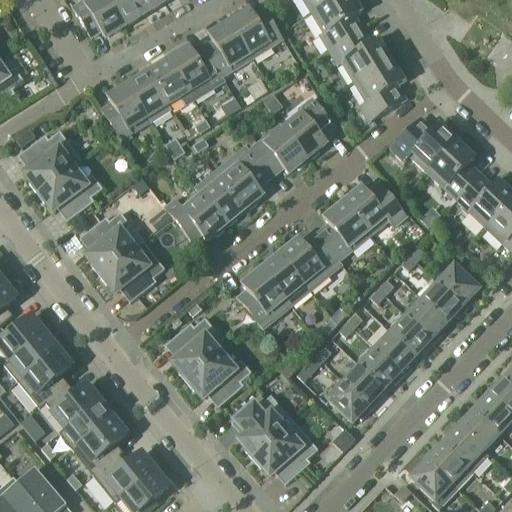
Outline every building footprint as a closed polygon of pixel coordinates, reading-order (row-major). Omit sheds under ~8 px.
[(125,30),(106,0),(90,0),(72,12),(88,39),(89,39),(91,43),(101,37),(105,42),(125,30)] [(132,0),(106,0),(125,30),(144,18),(132,0)] [(159,0),(132,0),(144,18),(164,6),(159,0)] [(300,0),(311,18),(339,0),(300,0)] [(319,40),(328,55),(364,33),(355,19),(361,16),(356,8),(357,5),(353,0),(339,0),(311,18),(323,37),(319,40)] [(249,14),(229,26),(252,63),(282,44),(265,17),(263,13),(252,19),(249,14)] [(211,44),(202,50),(221,82),(252,63),(229,26),(208,39),(211,44)] [(342,68),(354,87),(393,63),(386,52),(382,51),(378,44),(372,47),(364,33),(328,55),(337,70),(342,68)] [(189,51),(168,64),(193,105),(224,86),(221,82),(202,50),(192,56),(189,51)] [(393,63),(354,87),(366,107),(359,111),(368,127),(403,106),(407,103),(398,89),(403,86),(399,78),(399,74),(393,63)] [(168,64),(147,76),(167,109),(181,101),(186,109),(193,105),(168,64)] [(0,71),(0,108),(11,101),(8,97),(24,86),(15,73),(3,76),(0,71)] [(147,76),(127,89),(147,122),(151,128),(171,115),(167,109),(147,76)] [(147,122),(127,89),(107,101),(110,107),(100,113),(103,117),(102,117),(119,144),(131,137),(128,133),(147,122)] [(273,101),(264,108),(273,120),(283,112),(273,101)] [(300,118),(283,133),(309,165),(318,157),(319,153),(326,147),(319,139),(331,129),(311,104),(297,115),(300,118)] [(409,161),(426,177),(458,143),(448,134),(445,135),(438,128),(434,133),(421,121),(418,125),(390,154),(404,167),(409,161)] [(194,131),(199,139),(210,132),(205,125),(194,131)] [(280,129),(248,155),(268,180),(281,170),(288,178),(295,173),(299,173),(309,165),(283,133),(280,129)] [(33,134),(19,144),(25,151),(38,141),(33,134)] [(29,188),(36,198),(72,172),(81,165),(59,136),(44,147),(41,143),(21,158),(32,172),(24,178),(31,187),(29,188)] [(164,150),(169,157),(179,151),(175,143),(164,150)] [(208,151),(203,143),(192,150),(197,157),(208,151)] [(426,177),(456,205),(481,178),(469,167),(474,162),(467,156),(467,152),(458,143),(426,177)] [(179,151),(169,157),(173,164),(184,158),(179,151)] [(245,151),(213,177),(243,214),(243,215),(245,217),(255,208),(255,205),(263,199),(256,190),(268,180),(248,155),(245,151)] [(72,172),(36,198),(43,207),(45,206),(52,216),(60,210),(70,224),(90,209),(87,205),(102,194),(93,181),(82,185),(72,172)] [(195,192),(198,196),(226,231),(236,223),(237,220),(243,215),(243,214),(213,177),(195,192)] [(456,205),(485,233),(511,204),(511,194),(507,191),(504,191),(497,184),(493,189),(481,178),(456,205)] [(351,197),(341,205),(370,240),(388,226),(393,232),(406,221),(381,190),(369,200),(362,191),(354,197),(351,197)] [(226,231),(198,196),(180,210),(175,204),(164,213),(189,244),(199,236),(206,245),(213,239),(216,239),(226,231)] [(511,204),(485,233),(511,258),(511,204)] [(330,231),(318,241),(338,266),(370,240),(341,205),(331,213),(330,216),(323,222),(330,231)] [(91,270),(99,280),(133,252),(123,240),(130,230),(120,217),(105,229),(102,225),(82,240),(93,254),(86,260),(93,269),(91,270)] [(277,257),(279,259),(279,258),(309,295),(341,270),(338,266),(318,241),(305,251),(298,243),(291,248),(287,248),(277,257)] [(133,252),(99,280),(106,289),(107,288),(114,297),(122,291),(133,305),(138,301),(153,289),(150,285),(164,274),(142,246),(133,252)] [(418,252),(409,261),(416,267),(424,259),(418,252)] [(459,261),(466,268),(471,263),(470,259),(466,254),(459,261)] [(269,263),(259,271),(291,311),(309,295),(279,258),(279,259),(272,264),(269,263)] [(416,267),(409,261),(401,270),(408,276),(416,267)] [(453,270),(437,287),(465,314),(476,303),(473,300),(478,294),(453,270)] [(291,311),(259,271),(249,279),(248,283),(241,289),(248,297),(239,305),(262,334),(291,311)] [(0,287),(0,330),(13,320),(5,311),(16,302),(2,286),(0,287)] [(386,286),(378,294),(385,301),(393,292),(386,286)] [(437,287),(421,304),(446,328),(454,320),(457,323),(465,314),(437,287)] [(385,301),(378,294),(370,303),(377,309),(385,301)] [(421,304),(406,320),(434,347),(442,339),(439,335),(446,328),(421,304)] [(192,322),(201,315),(196,309),(188,316),(192,322)] [(355,319),(347,327),(353,334),(362,325),(355,319)] [(406,320),(390,337),(415,361),(423,353),(426,356),(434,347),(406,320)] [(44,338),(30,321),(0,345),(0,352),(10,364),(3,370),(4,371),(44,338)] [(171,326),(176,332),(181,327),(176,322),(171,326)] [(177,377),(185,386),(219,358),(208,345),(214,336),(204,323),(190,335),(187,331),(167,348),(179,361),(171,367),(179,376),(177,377)] [(330,323),(321,333),(328,339),(337,329),(330,323)] [(353,334),(347,327),(339,336),(345,342),(353,334)] [(390,337),(374,354),(403,380),(411,372),(408,369),(415,361),(390,337)] [(4,371),(17,386),(56,355),(44,338),(4,371)] [(324,352),(315,360),(322,367),(330,358),(324,352)] [(374,354),(359,370),(384,394),(391,386),(395,389),(403,380),(374,354)] [(56,355),(17,386),(38,413),(66,390),(59,380),(69,372),(56,355)] [(292,355),(285,361),(288,365),(291,369),(295,365),(298,363),(292,355)] [(219,358),(185,386),(193,395),(194,394),(201,403),(209,397),(220,410),(239,394),(236,390),(250,379),(240,366),(229,370),(219,358)] [(322,367),(315,360),(307,369),(314,376),(322,367)] [(288,365),(283,370),(290,379),(295,374),(291,369),(288,365)] [(359,370),(343,387),(371,414),(380,405),(376,402),(384,394),(359,370)] [(494,387),(485,396),(511,420),(511,389),(504,382),(497,390),(494,387)] [(371,414),(343,387),(327,404),(352,428),(357,422),(361,425),(371,414)] [(38,413),(39,414),(45,408),(65,433),(58,438),(59,439),(98,408),(84,390),(73,399),(66,390),(38,413)] [(480,408),(473,416),(498,439),(511,424),(511,420),(485,396),(477,405),(480,408)] [(293,428),(269,401),(256,413),(252,409),(233,426),(245,439),(238,445),(245,454),(244,455),(252,464),(293,428)] [(98,408),(59,439),(72,455),(110,424),(98,408)] [(462,420),(454,429),(482,456),(498,439),(473,416),(466,423),(462,420)] [(4,418),(0,421),(0,436),(2,438),(13,429),(4,418)] [(34,424),(30,419),(20,427),(24,432),(34,424)] [(110,424),(72,455),(93,481),(120,459),(123,456),(116,447),(123,441),(110,424)] [(293,428),(252,464),(260,473),(261,472),(269,481),(276,474),(288,487),(306,471),(303,467),(317,455),(293,428)] [(449,441),(442,449),(473,478),(488,461),(482,456),(454,429),(446,438),(449,441)] [(332,447),(342,457),(354,444),(344,434),(332,447)] [(47,448),(41,453),(50,464),(56,459),(47,448)] [(431,453),(423,462),(457,494),(473,478),(442,449),(434,457),(431,453)] [(120,459),(93,481),(114,507),(155,474),(141,457),(127,468),(120,459)] [(440,511),(457,494),(423,462),(412,473),(415,477),(410,483),(434,505),(431,508),(434,511),(440,511)] [(57,500),(35,474),(18,488),(13,482),(12,483),(36,511),(66,511),(57,501),(57,500)] [(114,507),(115,508),(121,503),(128,511),(154,511),(157,509),(153,504),(168,491),(155,474),(114,507)] [(82,490),(73,479),(66,484),(75,495),(82,490)] [(36,511),(12,483),(0,492),(0,500),(10,511),(36,511)] [(511,495),(511,483),(503,492),(510,498),(511,495)] [(403,490),(394,499),(402,507),(411,497),(403,490)] [(10,511),(0,500),(0,511),(10,511)]
